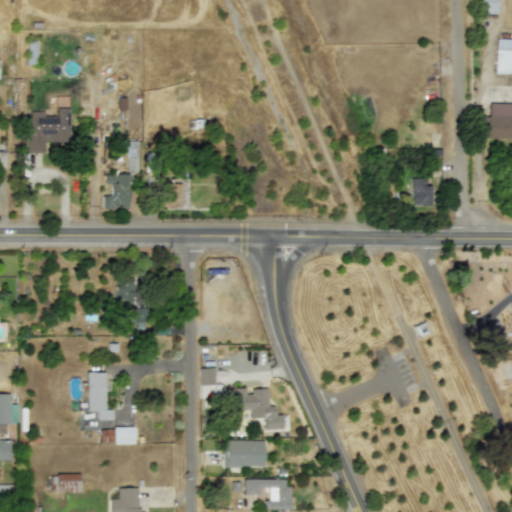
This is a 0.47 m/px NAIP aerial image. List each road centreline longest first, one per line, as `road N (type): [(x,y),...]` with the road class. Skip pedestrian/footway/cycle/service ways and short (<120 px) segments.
road 1 (secondary): [(359,511),(278,313),(273,238)]
road 2 (residential): [(191,511),(190,235)]
road 3 (residential): [(460,240),(453,0)]
road 4 (secondary): [(273,238),(511,240)]
road 5 (residential): [(511,449),(419,243)]
road 6 (secondary): [(190,235),(0,234)]
